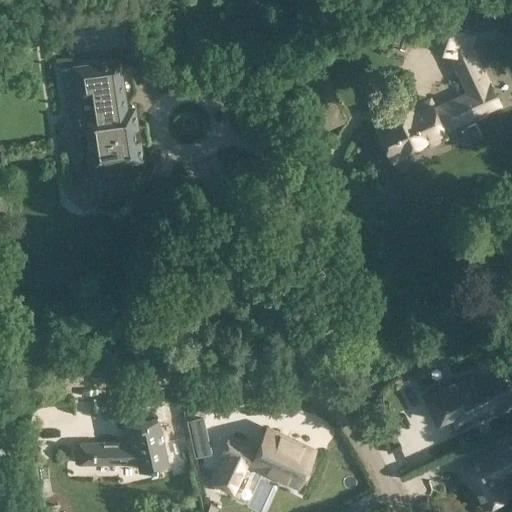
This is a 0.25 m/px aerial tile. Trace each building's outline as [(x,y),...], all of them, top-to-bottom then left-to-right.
[(467,88),(478,113),(500,103),(490,81),(489,82),(471,43),(474,32),(497,22),(488,3),(456,18),(454,25),(436,18),(436,20),(424,16),(416,39),(415,38),(415,39),(450,51),(467,88)] [(399,7),(375,18),(378,25),(380,24),(383,31),(393,40),(401,43),(410,18),(399,7)] [(285,16),(272,22),(278,35),(291,30),(285,16)] [(120,170),(119,166),(144,162),(135,105),(123,107),(119,80),(122,76),(119,58),(72,65),(77,100),(74,103),(76,111),(79,114),(88,170),(93,170),(93,175),(99,178),(116,176),(120,170)] [(478,113),(467,88),(434,103),(432,98),(413,107),(412,105),(375,122),(379,132),(372,135),(380,151),(386,147),(390,155),(425,139),(428,144),(446,136),(446,133),(444,129),(450,126),(450,127),(471,118),(470,117),(478,113)] [(473,369),(421,393),(435,424),(445,420),(452,435),(511,407),(511,395),(498,365),(475,375),(473,369)] [(169,418),(171,430),(185,427),(183,415),(169,418)] [(211,452),(203,416),(186,420),(194,456),(211,452)] [(123,426),(127,443),(76,443),(76,463),(138,462),(140,470),(167,463),(157,418),(123,426)] [(223,454),(226,455),(213,482),(232,491),(245,464),(264,473),(267,468),(297,482),(301,473),(302,472),(306,471),(310,463),(307,459),(311,451),(268,431),(259,450),(230,437),(223,454)] [(498,472),(508,467),(506,462),(507,461),(500,448),(460,469),(471,489),(473,487),(484,508),(492,504),(495,505),(501,503),(500,499),(507,496),(500,482),(503,480),(498,472)]
